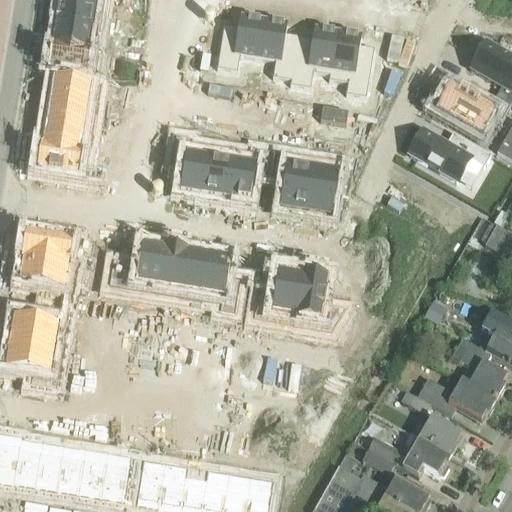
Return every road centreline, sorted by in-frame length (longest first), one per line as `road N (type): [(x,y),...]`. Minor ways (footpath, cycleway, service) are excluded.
road 1 (residential): [(0,197),(340,253),(444,28)]
road 2 (unknown): [(187,0),(152,222)]
road 3 (residential): [(268,0),(444,28)]
road 4 (unknown): [(119,378),(290,404)]
road 5 (unknown): [(256,239),(231,395)]
road 6 (unclassified): [(24,0),(0,153)]
